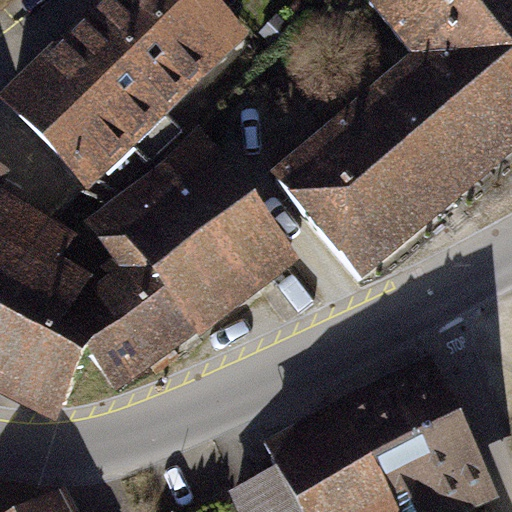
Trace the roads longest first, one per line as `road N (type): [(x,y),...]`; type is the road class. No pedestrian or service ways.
road 1 (tertiary): [(0,443),(88,448),(179,418),(435,300)]
road 2 (residential): [(435,300),(511,482)]
